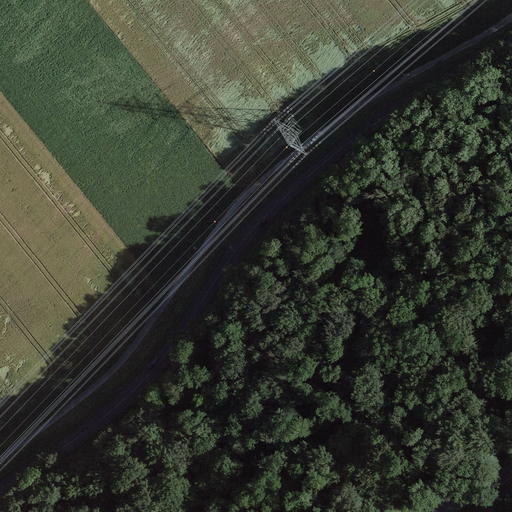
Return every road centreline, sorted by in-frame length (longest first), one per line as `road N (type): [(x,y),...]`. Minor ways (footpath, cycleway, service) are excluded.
road 1 (track): [(511,13),(352,106),(258,180),(231,205),(105,381),(0,462)]
road 2 (tertiary): [(511,31),(316,165),(110,409),(0,484)]
